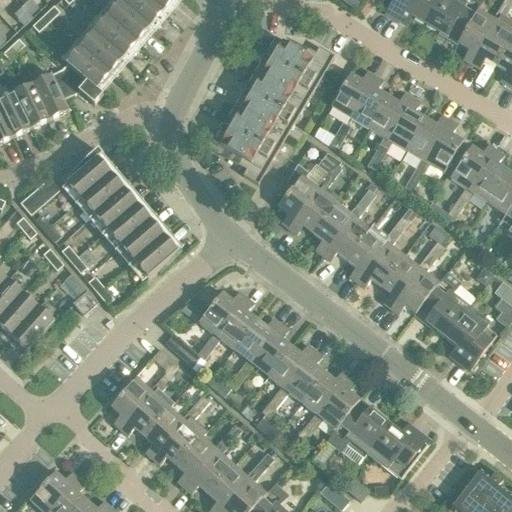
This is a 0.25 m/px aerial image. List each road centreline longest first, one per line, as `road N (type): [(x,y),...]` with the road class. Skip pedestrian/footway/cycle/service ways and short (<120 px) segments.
road 1 (residential): [(511,126),(353,25),(312,10),(218,1)]
road 2 (residential): [(472,426),(230,237)]
road 3 (residential): [(43,416),(230,237)]
road 4 (residential): [(0,179),(12,182),(94,134),(175,113)]
road 5 (residential): [(162,511),(87,444),(76,422),(43,416)]
road 6 (residential): [(230,237),(175,163),(175,113)]
road 7 (residential): [(384,511),(450,435),(472,426)]
road 8 (residential): [(175,113),(218,23),(218,1)]
